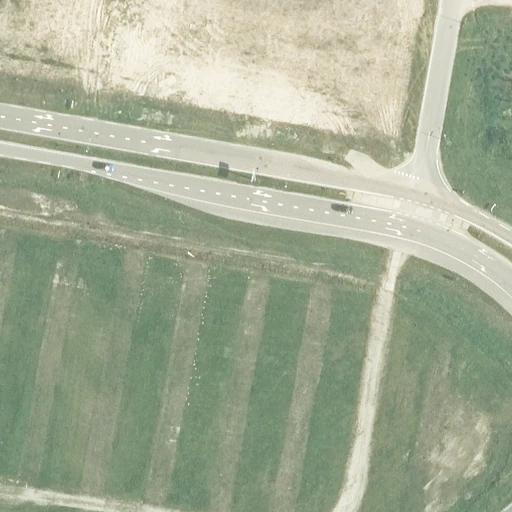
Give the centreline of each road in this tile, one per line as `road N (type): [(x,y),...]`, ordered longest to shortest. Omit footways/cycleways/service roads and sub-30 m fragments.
road 1 (residential): [(424,144),(0,72)]
road 2 (tertiary): [(415,190),(0,119)]
road 3 (tertiary): [(0,150),(403,220)]
road 4 (unclassified): [(451,0),(424,144)]
road 5 (tertiary): [(403,220),(481,253),(511,276)]
